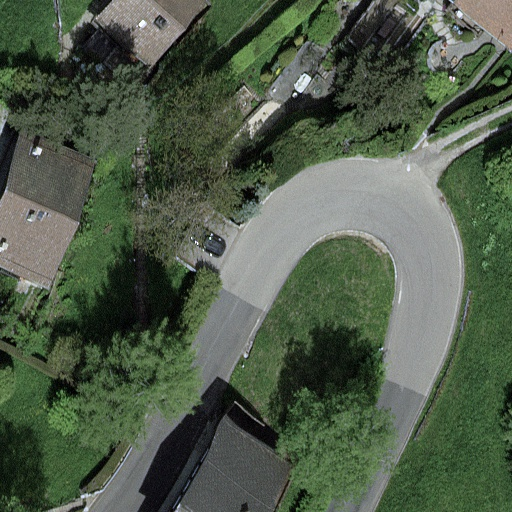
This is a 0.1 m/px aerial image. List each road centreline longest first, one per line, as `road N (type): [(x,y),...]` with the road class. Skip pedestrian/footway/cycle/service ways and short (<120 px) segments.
road 1 (tertiary): [(347,511),(399,399),(428,291),(417,229),(394,206),(361,196),(316,202),(274,239),(121,511)]
road 2 (track): [(385,201),(466,136),(511,113)]
